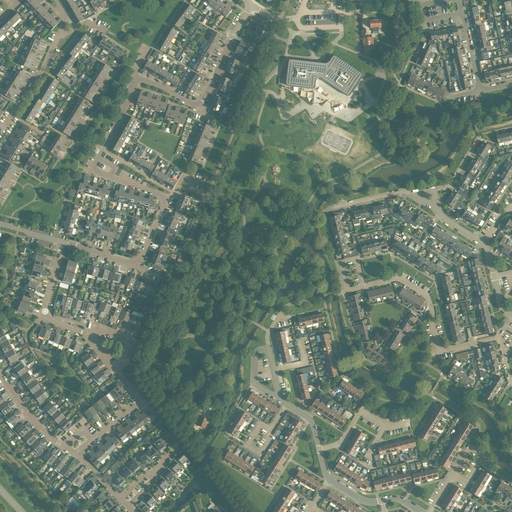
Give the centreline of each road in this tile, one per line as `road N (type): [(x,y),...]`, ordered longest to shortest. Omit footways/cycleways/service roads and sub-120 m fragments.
road 1 (residential): [(281,399),(267,337),(296,304),(397,279),(429,299),(438,350),(498,336)]
road 2 (residential): [(135,77),(197,108),(250,4)]
road 3 (residential): [(135,77),(90,169),(163,197)]
road 4 (residential): [(56,0),(65,17),(43,70),(0,125)]
road 5 (residential): [(89,333),(43,315),(61,241)]
